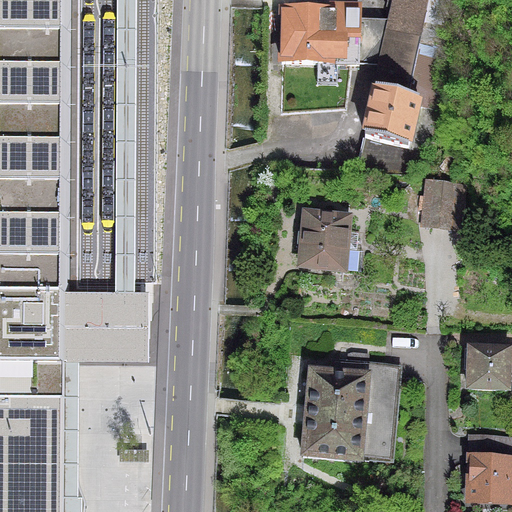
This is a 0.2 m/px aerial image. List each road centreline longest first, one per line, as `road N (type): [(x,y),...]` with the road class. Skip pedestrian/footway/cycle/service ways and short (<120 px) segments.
road 1 (primary): [(205,0),(184,511)]
road 2 (residential): [(435,330),(434,511)]
